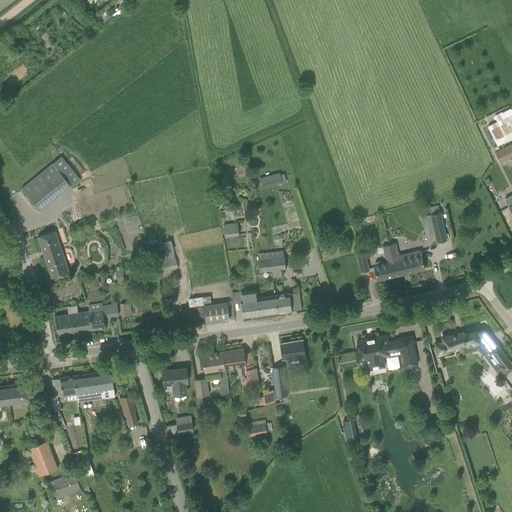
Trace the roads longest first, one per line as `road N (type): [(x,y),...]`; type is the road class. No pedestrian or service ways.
road 1 (unclassified): [(134,346),(367,311),(478,282)]
road 2 (unclassified): [(182,511),(134,346)]
road 3 (unclassified): [(49,358),(32,280),(0,218)]
